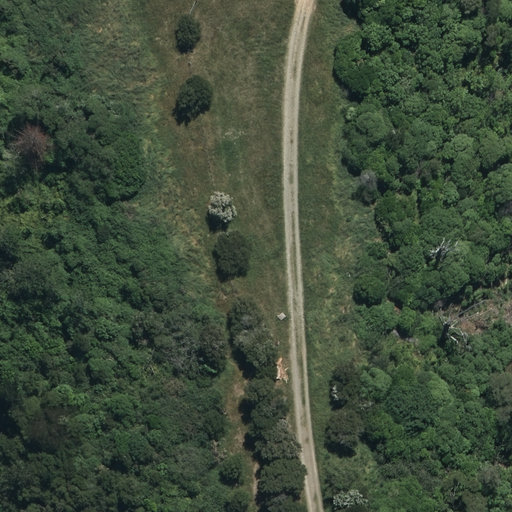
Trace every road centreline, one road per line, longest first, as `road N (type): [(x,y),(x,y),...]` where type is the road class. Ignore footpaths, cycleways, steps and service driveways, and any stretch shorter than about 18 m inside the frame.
road 1 (track): [(266,511),(187,108),(216,44),(253,0)]
road 2 (track): [(331,511),(313,207),(310,28),(320,0)]
